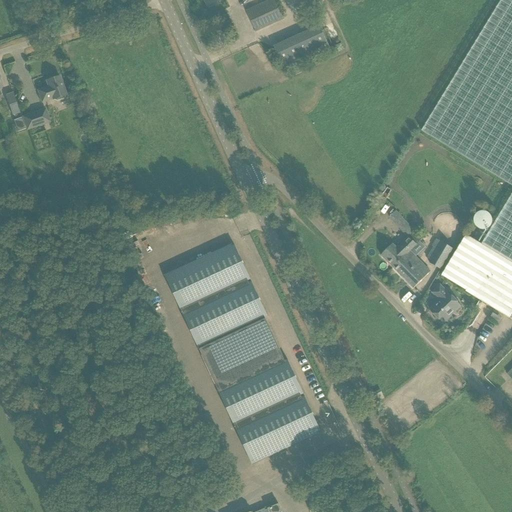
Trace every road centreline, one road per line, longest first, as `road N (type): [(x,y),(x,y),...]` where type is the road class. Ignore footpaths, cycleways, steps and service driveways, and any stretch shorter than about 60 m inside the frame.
road 1 (unclassified): [(511,421),(279,187),(260,178),(244,184)]
road 2 (tertiary): [(362,432),(244,184)]
road 3 (tertiary): [(244,184),(160,2)]
road 4 (unclassified): [(0,55),(160,2)]
road 5 (unclassified): [(225,511),(362,432)]
